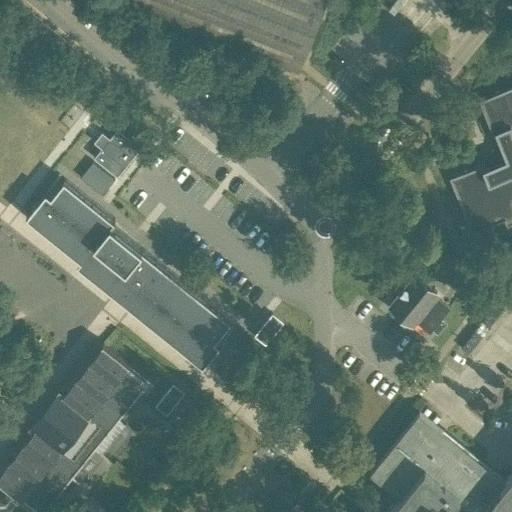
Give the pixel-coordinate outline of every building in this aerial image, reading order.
[(124,0),(125,1),(298,70),(316,26),(326,0),(124,0)] [(484,163),(450,176),(472,231),(505,218),(507,224),(511,222),(511,84),(480,98),(493,132),(499,129),(504,141),(501,143),(507,157),(498,160),(499,164),(487,169),(484,163)] [(101,147),(94,155),(118,175),(141,145),(118,126),(111,135),(104,130),(95,142),(101,147)] [(98,279),(203,363),(220,342),(215,338),(231,318),(112,222),(115,218),(64,177),(51,193),(46,189),(26,214),(82,259),(87,254),(106,269),(98,279)] [(511,251),(499,256),(502,264),(511,259),(511,251)] [(447,321),(440,316),(449,306),(435,294),(437,291),(415,273),(391,302),(413,320),(416,317),(430,328),(431,327),(438,333),(447,321)] [(254,334),(266,343),(284,321),(272,312),(254,334)] [(45,404),(44,405),(49,409),(0,468),(0,479),(40,511),(43,511),(73,475),(79,481),(80,480),(74,474),(96,447),(108,457),(109,455),(97,445),(119,418),(125,423),(126,422),(120,417),(150,380),(153,383),(154,382),(103,341),(50,407),(45,404)] [(155,405),(167,414),(185,391),(174,382),(155,405)] [(385,511),(511,511),(511,470),(506,478),(420,409),(370,470),(400,494),(385,511)] [(75,511),(93,511),(95,510),(84,501),(75,511)]
